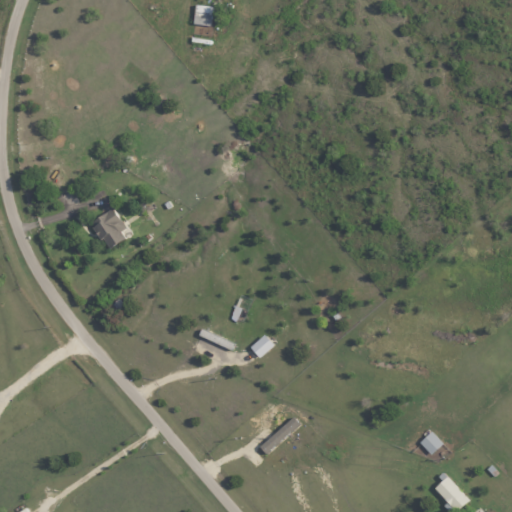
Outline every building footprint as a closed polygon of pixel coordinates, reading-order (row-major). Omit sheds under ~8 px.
[(209,26),(212,6),(194,3),(191,23),(209,26)] [(124,237),(120,232),(126,227),(111,206),(89,223),(108,249),(124,237)] [(273,345),(264,333),(249,346),(258,357),(273,345)] [(299,423),(293,416),(260,445),(266,452),(299,423)] [(442,443),(430,430),(418,442),(430,454),(442,443)] [(430,487),(453,511),(467,499),(444,474),(430,487)]
